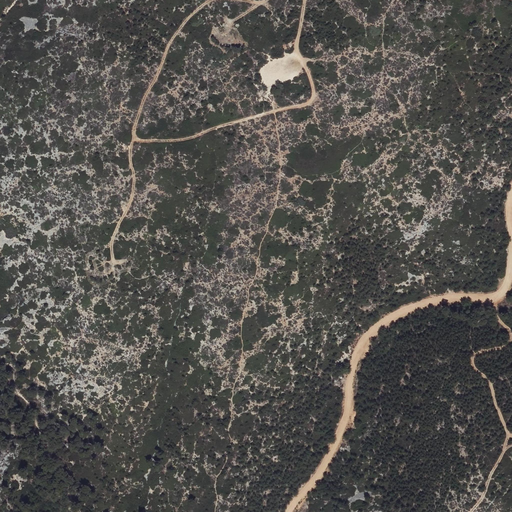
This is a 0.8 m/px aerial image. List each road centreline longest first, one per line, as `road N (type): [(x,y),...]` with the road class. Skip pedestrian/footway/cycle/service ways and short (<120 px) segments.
road 1 (track): [(302,0),(296,52),(310,77),(306,104),(170,141),(137,139),(141,104),(177,32),(215,0)]
road 2 (track): [(511,250),(504,284),(491,298),(412,305),(368,336),(327,456),(290,511)]
road 3 (track): [(511,435),(470,359),(508,343),(491,298)]
road 4 (track): [(134,133),(128,211),(109,252),(116,267)]
